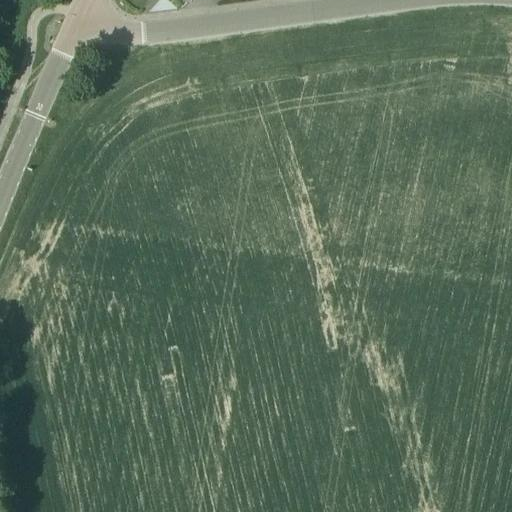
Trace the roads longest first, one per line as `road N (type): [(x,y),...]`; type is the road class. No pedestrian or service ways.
road 1 (residential): [(399,0),(158,34),(121,33),(78,18)]
road 2 (tertiary): [(0,199),(78,18)]
